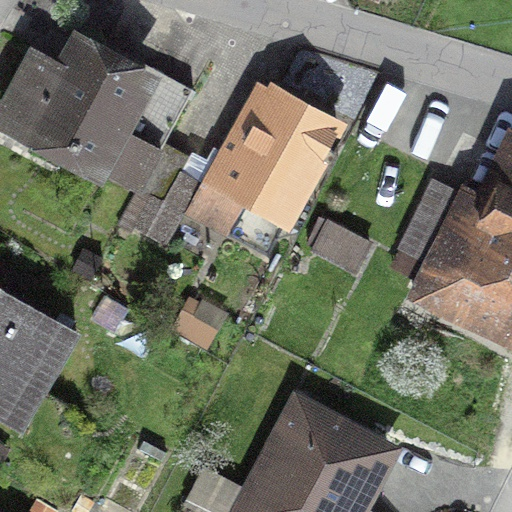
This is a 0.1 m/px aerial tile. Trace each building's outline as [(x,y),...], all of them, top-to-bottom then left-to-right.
[(139,189),(157,147),(153,129),(169,94),(187,100),(192,91),(128,62),(61,33),(35,40),(2,118),(139,189)] [(210,172),(187,210),(284,260),(355,127),(260,78),(210,172)] [(511,134),(483,189),(466,180),(416,296),(511,341),(511,134)] [(187,210),(210,172),(157,147),(139,189),(143,237),(169,250),(187,210)] [(374,245),(330,224),(318,249),(363,269),(374,245)] [(84,338),(0,289),(0,420),(25,436),(84,338)] [(376,511),(409,446),(301,390),(235,511),(376,511)]
